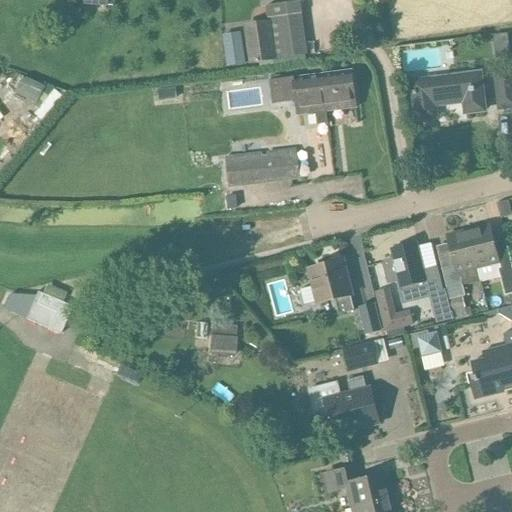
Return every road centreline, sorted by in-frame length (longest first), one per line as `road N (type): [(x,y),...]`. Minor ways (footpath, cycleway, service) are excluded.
road 1 (residential): [(313,230),(511,182)]
road 2 (residential): [(511,422),(438,441),(433,453),(449,498)]
